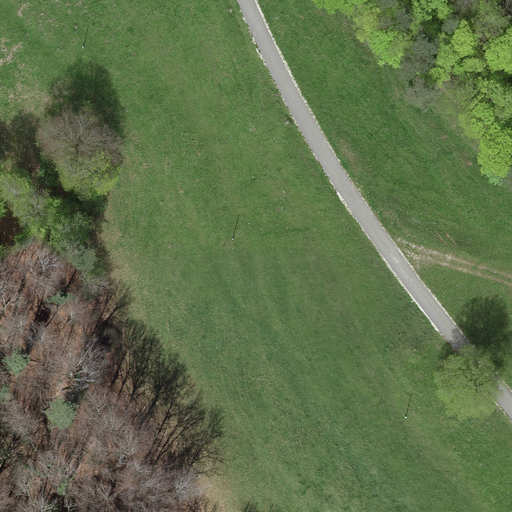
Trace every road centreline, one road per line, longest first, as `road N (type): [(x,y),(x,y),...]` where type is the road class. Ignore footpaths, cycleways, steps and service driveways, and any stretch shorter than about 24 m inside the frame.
road 1 (track): [(511,405),(355,203),(246,0)]
road 2 (track): [(389,253),(434,256),(511,280)]
